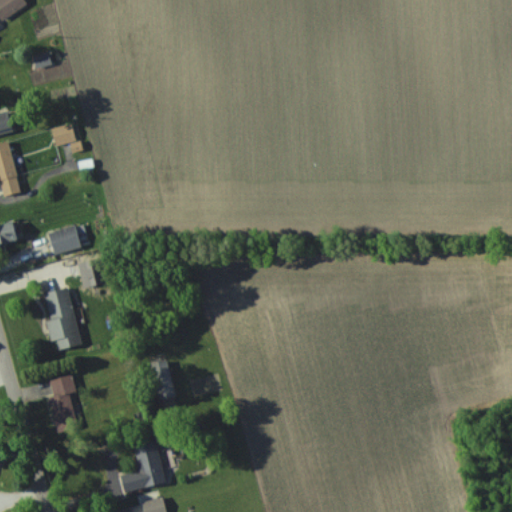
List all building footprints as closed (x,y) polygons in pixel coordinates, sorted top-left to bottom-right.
[(0,0),(0,15),(3,20),(28,3),(25,0),(0,0)] [(52,66),(48,52),(32,57),(36,70),(52,66)] [(0,116),(0,134),(12,131),(8,115),(0,116)] [(52,128),(56,145),(75,142),(72,124),(52,128)] [(20,193),(9,142),(0,143),(0,191),(1,197),(20,193)] [(0,225),(0,243),(17,240),(12,222),(0,225)] [(48,234),(56,256),(82,247),(74,224),(48,234)] [(82,345),(68,288),(42,294),(56,351),(82,345)] [(175,397),(168,361),(151,364),(158,400),(175,397)] [(70,394),(75,393),(73,375),(51,379),(57,417),(73,414),(70,394)] [(166,481),(155,441),(134,447),(145,487),(166,481)] [(142,503),(143,511),(165,511),(162,498),(142,503)]
